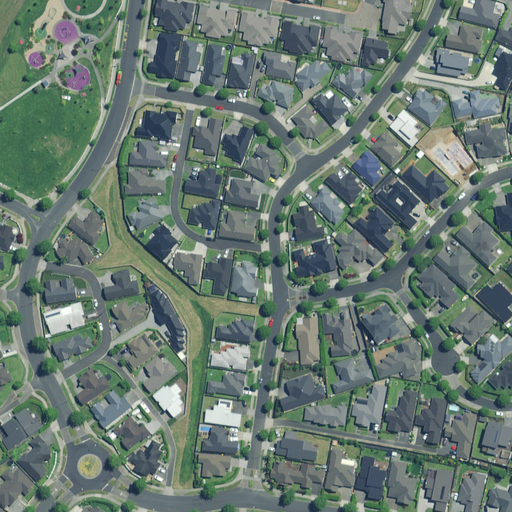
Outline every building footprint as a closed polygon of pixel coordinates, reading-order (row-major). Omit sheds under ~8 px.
[(167,0),(158,0),(156,17),(161,18),(160,25),(166,26),(165,29),(179,32),(179,29),(185,30),(186,22),(191,23),(194,4),(183,2),(183,5),(167,2),(167,0)] [(497,2),(488,0),(477,0),(475,10),(462,6),(459,18),(497,28),(500,15),(494,14),(497,2)] [(209,6),(201,5),(198,24),(203,24),(202,32),(207,33),(207,36),(220,38),(221,35),(227,36),(228,29),(233,30),(236,11),(228,10),(229,6),(210,3),(209,6)] [(255,15),(243,13),(240,31),(245,32),(244,40),(249,41),(249,44),(263,46),(263,43),(269,44),(270,37),(275,38),(278,19),(267,17),(268,12),(256,10),(255,15)] [(445,46),(480,52),(482,40),(481,40),(481,38),(483,30),(461,26),(459,37),(447,35),(445,46)] [(501,28),(495,40),(511,47),(511,27),(510,32),(501,28)] [(162,33),(157,32),(155,39),(160,40),(158,54),(156,53),(155,63),(151,62),(149,72),(158,74),(158,75),(175,78),(178,61),(175,61),(177,51),(179,52),(182,37),(162,33)] [(198,43),(185,41),(179,79),(190,81),(191,72),(197,73),(200,53),(197,52),(198,43)] [(226,48),(210,45),(203,84),(215,86),(217,75),(221,76),(225,56),(226,48)] [(451,51),(438,49),(436,62),(439,63),(438,73),(460,77),(461,73),(467,74),(470,58),(462,57),(462,54),(453,52),(450,52),(451,51)] [(264,61),(266,61),(266,66),(268,66),(266,75),(293,80),(296,63),(290,62),(291,57),(288,56),(282,55),(266,52),(264,61)] [(495,85),(506,90),(511,78),(511,55),(511,56),(503,52),(496,66),(497,67),(493,74),(499,77),(495,85)] [(255,55),(244,53),(242,62),(244,62),(243,66),(232,64),(228,86),(249,90),(255,55)] [(331,71),(325,62),(321,65),(317,60),(297,74),(301,79),(297,82),(304,91),(311,86),(313,88),(320,82),(319,80),(331,71)] [(344,92),(353,99),(362,89),(361,88),(364,84),(366,86),(373,76),(365,70),(362,75),(353,68),(346,78),(340,74),(333,84),(340,89),(341,88),(345,91),(344,92)] [(272,102),(273,101),(276,102),(277,101),(279,102),(278,105),(289,109),(294,97),(292,96),(294,90),(274,82),(272,87),(270,86),(268,91),(261,88),(258,96),(272,102)] [(454,100),(457,117),(475,113),(476,118),(499,113),(498,107),(501,106),(499,97),(491,99),(490,97),(484,98),(482,89),(472,91),(474,101),(465,103),(464,98),(454,100)] [(424,93),(420,90),(414,97),(416,98),(408,109),(431,126),(447,104),(441,100),(436,107),(430,103),(434,98),(426,91),(424,93)] [(349,110),(336,95),(328,101),(322,94),(313,102),(334,125),(342,119),(341,118),(349,110)] [(316,127),(314,124),(318,121),(314,117),(315,115),(307,106),(293,118),(299,126),(298,127),(306,137),(313,138),(315,140),(330,128),(324,120),(316,127)] [(418,123),(405,111),(390,126),(412,147),(418,140),(414,137),(419,132),(414,127),(418,123)] [(207,129),(207,127),(199,126),(199,127),(196,127),(194,136),(197,136),(195,147),(206,149),(205,154),(217,156),(223,121),(211,119),(209,129),(207,129)] [(483,128),(468,131),(470,143),(485,140),(486,144),(480,145),(481,156),(486,155),(486,156),(496,155),(497,156),(504,154),(504,153),(508,153),(505,139),(509,139),(507,127),(494,129),(493,122),(483,124),(483,128)] [(254,131),(244,127),(240,137),(233,135),(232,137),(226,135),(223,142),(227,144),(225,148),(229,150),(227,155),(242,161),(254,131)] [(404,149),(386,132),(372,148),(393,167),(403,156),(399,153),(404,149)] [(440,140),(431,147),(454,176),(463,169),(457,162),(461,160),(467,168),(475,161),(459,141),(447,150),(440,140)] [(157,155),(158,143),(140,141),(139,153),(132,152),(131,165),(166,168),(167,155),(157,155)] [(257,154),(264,158),(262,161),(258,159),(257,161),(252,159),(245,170),(267,182),(272,174),(274,175),(279,166),(279,165),(282,159),(278,156),(279,154),(262,145),(257,154)] [(379,162),(367,151),(362,156),(363,157),(353,168),(373,186),(381,178),(376,173),(382,167),(378,163),(379,162)] [(427,179),(413,166),(404,176),(432,203),(438,197),(439,198),(449,188),(444,183),(445,181),(435,171),(427,179)] [(217,170),(208,168),(207,172),(201,171),(199,182),(187,180),(185,192),(218,197),(220,186),(214,185),(217,170)] [(149,179),(149,171),(130,171),(130,185),(126,185),(126,194),(166,194),(166,181),(155,181),(155,179),(149,179)] [(360,182),(351,172),(342,181),(334,173),(327,181),(351,204),(359,197),(358,196),(363,190),(357,185),(360,182)] [(253,183),(234,179),(232,192),(228,192),(226,202),(258,208),(260,196),(251,195),(253,183)] [(401,180),(395,187),(396,188),(390,193),(385,189),(379,195),(406,220),(405,221),(413,228),(419,221),(411,213),(423,201),(401,180)] [(325,215),(324,216),(331,223),(332,221),(336,225),(342,219),(340,217),(344,213),(338,206),(342,203),(336,198),(334,200),(330,196),(332,194),(322,183),(317,188),(321,191),(320,193),(321,194),(311,203),(320,212),(321,211),(325,215)] [(511,193),(508,194),(510,206),(496,208),(499,223),(500,223),(501,231),(511,229),(511,193)] [(139,230),(163,219),(159,211),(161,211),(154,197),(139,205),(142,212),(137,214),(136,212),(129,215),(134,226),(136,225),(139,230)] [(301,213),(294,215),(296,226),(300,226),(301,229),(296,230),(298,241),(325,235),(323,227),(317,229),(313,211),(309,212),(308,206),(300,207),(301,213)] [(394,245),(385,237),(392,230),(391,229),(395,225),(378,208),(369,218),(372,220),(368,224),(362,218),(356,224),(387,253),(394,245)] [(76,217),(69,227),(73,230),(72,231),(75,233),(76,232),(94,245),(101,237),(96,233),(104,223),(100,219),(100,218),(93,212),(85,223),(76,217)] [(239,213),(230,212),(228,225),(222,224),(220,237),(254,241),(255,229),(245,228),(246,216),(239,215),(239,213)] [(493,231),(484,222),(473,234),(464,226),(456,235),(490,267),(497,259),(490,252),(499,242),(490,233),(493,231)] [(171,251),(179,242),(172,235),(173,234),(164,225),(161,228),(160,227),(155,232),(157,235),(148,245),(164,260),(172,252),(171,251)] [(12,234),(13,229),(4,226),(3,227),(0,227),(0,228),(0,247),(11,251),(15,236),(12,234)] [(337,240),(344,246),(339,251),(342,253),(339,256),(342,266),(345,270),(354,261),(353,259),(355,257),(361,263),(363,260),(365,262),(368,259),(375,267),(385,257),(376,249),(374,251),(368,246),(367,247),(363,244),(366,240),(356,230),(348,238),(343,233),(337,240)] [(109,241),(109,240),(109,239),(109,238),(108,237),(107,236),(105,236),(104,236),(103,237),(102,238),(101,239),(101,240),(101,241),(102,242),(103,243),(104,244),(105,244),(106,244),(107,243),(108,243),(109,241)] [(94,258),(83,241),(81,238),(79,240),(77,238),(69,243),(67,240),(60,245),(61,248),(56,251),(62,260),(67,257),(70,262),(79,256),(85,265),(94,258)] [(327,240),(314,243),(316,252),(318,251),(319,254),(305,257),(303,249),(294,252),(297,262),(301,261),(302,267),(296,268),(299,278),(315,274),(316,277),(322,275),(321,272),(325,271),(325,273),(337,270),(330,245),(329,245),(327,240)] [(470,254),(462,246),(450,258),(442,251),(434,260),(467,290),(475,282),(467,275),(477,265),(468,257),(470,254)] [(177,256),(175,256),(174,264),(176,265),(175,270),(186,271),(185,277),(190,277),(190,284),(199,285),(203,255),(178,252),(177,256)] [(233,260),(221,258),(220,264),(210,263),(208,269),(207,269),(205,278),(216,280),(214,293),(227,295),(233,260)] [(258,288),(255,288),(257,267),(254,267),(254,264),(244,263),(243,268),(236,268),(234,292),(238,293),(238,296),(252,298),(253,297),(257,297),(258,288)] [(432,298),(435,295),(439,299),(441,296),(442,298),(440,300),(449,309),(460,297),(452,290),(456,286),(433,264),(419,279),(424,284),(421,287),(432,298)] [(131,282),(128,270),(114,273),(116,286),(105,288),(107,300),(139,293),(137,281),(131,282)] [(75,287),(74,279),(62,280),(63,287),(56,288),(55,280),(46,281),(47,289),(46,289),(47,304),(78,300),(76,287),(75,287)] [(511,304),(511,295),(500,284),(493,291),(488,286),(479,295),(506,323),(511,317),(511,312),(508,308),(511,304)] [(177,348),(178,351),(184,348),(182,345),(185,343),(182,337),(184,335),(182,332),(185,331),(167,299),(166,299),(163,294),(161,294),(159,290),(150,295),(152,300),(151,300),(156,308),(154,309),(158,316),(157,316),(162,326),(168,323),(174,334),(171,336),(172,339),(170,340),(175,349),(177,348)] [(131,310),(125,301),(112,308),(119,320),(115,323),(121,332),(146,317),(144,314),(147,312),(146,309),(149,306),(146,301),(131,310)] [(48,324),(52,335),(68,331),(66,326),(72,325),(73,329),(86,325),(82,315),(85,314),(81,302),(71,306),(73,313),(64,316),(62,309),(44,314),(47,325),(48,324)] [(398,322),(387,305),(377,312),(378,314),(374,317),(372,315),(363,322),(379,344),(390,337),(391,339),(401,332),(395,324),(398,322)] [(467,310),(465,308),(461,311),(463,313),(451,325),(458,333),(460,332),(472,345),(485,333),(483,331),(493,321),(482,309),(478,313),(471,306),(467,310)] [(333,318),(333,315),(323,315),(325,334),(335,333),(336,341),(338,340),(339,346),(332,347),(333,356),(351,355),(351,350),(352,350),(350,320),(338,321),(338,318),(333,318)] [(313,361),(319,361),(318,346),(317,334),(319,334),(318,318),(312,319),(311,316),(304,317),(305,324),(297,324),(298,337),(299,337),(299,349),(301,349),(302,365),(313,365),(313,361)] [(243,320),(242,322),(235,321),(235,325),(230,325),(230,328),(219,327),(217,338),(251,343),(253,332),(254,332),(255,322),(243,320)] [(499,363),(511,350),(511,338),(507,333),(499,341),(493,334),(483,344),(478,344),(478,354),(480,355),(481,355),(481,358),(484,358),(484,362),(470,375),(479,384),(494,369),(495,370),(500,364),(499,363)] [(141,336),(128,346),(131,350),(130,351),(133,355),(126,360),(133,370),(158,352),(153,345),(149,348),(141,336)] [(77,354),(77,355),(88,351),(87,349),(93,347),(89,337),(76,343),(74,338),(54,346),(61,362),(71,358),(71,357),(77,354)] [(418,358),(412,341),(403,344),(406,352),(398,354),(397,351),(389,354),(390,357),(383,360),(384,364),(377,366),(381,379),(403,371),(405,378),(417,375),(412,360),(418,358)] [(247,357),(249,357),(250,352),(249,352),(249,349),(237,347),(237,346),(226,344),(224,354),(214,352),(211,365),(229,368),(233,369),(245,371),(247,359),(247,357)] [(165,366),(157,357),(144,367),(152,377),(144,384),(151,393),(177,372),(170,362),(165,366)] [(371,369),(360,373),(357,364),(355,364),(353,359),(336,365),(339,375),(341,375),(343,381),(333,384),(336,393),(375,381),(371,369)] [(511,362),(511,364),(509,362),(504,367),(506,369),(498,376),(497,374),(490,380),(498,389),(502,385),(506,389),(511,385),(511,386),(511,362)] [(0,369),(0,385),(13,382),(10,374),(9,374),(7,367),(0,369)] [(82,384),(81,385),(84,389),(85,387),(86,389),(77,396),(84,406),(110,386),(103,376),(99,380),(92,370),(79,379),(82,384)] [(245,375),(233,374),(233,376),(225,375),(224,383),(210,382),(208,393),(243,396),(245,375)] [(315,389),(310,375),(287,383),(292,396),(281,400),(285,412),(326,398),(322,386),(315,389)] [(182,391),(176,384),(171,389),(167,385),(153,396),(165,411),(167,409),(174,417),(183,410),(179,406),(183,403),(177,395),(182,391)] [(358,416),(357,424),(360,424),(360,426),(370,427),(370,423),(380,424),(387,387),(374,385),(372,394),(370,394),(369,400),(358,399),(357,404),(355,403),(353,415),(358,416)] [(99,403),(91,410),(100,422),(99,423),(104,429),(132,407),(124,397),(121,399),(114,391),(106,397),(112,404),(104,410),(99,403)] [(401,432),(401,431),(405,432),(405,431),(411,432),(419,393),(407,391),(406,397),(402,396),(400,407),(398,407),(397,412),(389,411),(387,420),(391,421),(389,430),(401,432)] [(447,400),(434,398),(432,410),(424,409),(423,416),(419,415),(418,424),(426,426),(425,432),(430,433),(428,442),(440,444),(447,400)] [(233,402),(220,400),(219,406),(215,406),(215,411),(207,410),(205,422),(240,427),(242,415),(231,413),(233,402)] [(337,406),(337,408),(331,408),(331,406),(317,405),(317,408),(306,407),(305,420),(315,421),(315,423),(321,424),(321,425),(329,425),(329,424),(332,425),(332,426),(339,427),(339,426),(345,426),(347,407),(337,406)] [(14,421),(13,419),(3,426),(10,436),(3,441),(9,450),(43,427),(38,419),(35,421),(27,408),(16,416),(18,419),(14,421)] [(477,415),(465,413),(463,422),(455,420),(453,428),(447,427),(445,436),(453,438),(452,441),(460,442),(457,457),(469,459),(477,415)] [(119,438),(123,435),(126,438),(122,441),(129,450),(142,440),(143,441),(151,434),(144,425),(140,428),(132,418),(120,427),(114,432),(119,438)] [(511,427),(504,426),(489,423),(482,452),(497,455),(499,445),(509,447),(510,441),(511,440),(511,427)] [(232,456),(237,457),(239,442),(229,441),(229,437),(228,437),(229,429),(206,427),(205,433),(212,434),(211,441),(204,441),(203,451),(226,453),(226,456),(232,456)] [(297,432),(286,430),(285,439),(284,439),(283,443),(279,442),(276,454),(287,456),(287,459),(302,462),(303,459),(316,461),(319,449),(312,448),(312,443),(295,440),(297,432)] [(50,448),(38,435),(30,443),(34,448),(28,454),(26,453),(18,461),(38,482),(48,473),(40,464),(44,460),(50,460),(51,451),(49,449),(50,448)] [(161,446),(149,439),(145,446),(149,448),(146,454),(140,450),(137,455),(134,454),(129,461),(137,466),(135,470),(148,477),(150,472),(155,475),(160,466),(157,464),(163,453),(158,450),(161,446)] [(328,469),(325,489),(328,489),(327,491),(338,493),(339,486),(353,487),(356,461),(342,460),(343,450),(332,449),(330,469),(328,469)] [(511,452),(504,451),(502,458),(509,459),(511,452)] [(226,456),(200,453),(199,463),(203,463),(202,477),(213,478),(213,476),(225,477),(226,469),(231,470),(232,456),(226,456)] [(381,500),(387,472),(380,470),(380,468),(374,466),(375,459),(364,457),(358,489),(370,491),(369,498),(381,500)] [(289,486),(290,484),(294,485),(295,482),(303,484),(302,487),(311,489),(313,482),(322,484),(325,471),(315,469),(315,467),(303,464),(301,472),(285,468),(285,464),(276,462),(274,469),(271,469),(269,478),(278,479),(277,484),(289,486)] [(407,464),(393,462),(389,486),(391,487),(389,497),(399,498),(398,502),(411,505),(412,500),(414,500),(418,480),(405,478),(407,464)] [(24,492),(27,495),(33,489),(32,488),(35,485),(18,469),(14,474),(9,469),(2,476),(7,481),(1,486),(0,484),(0,502),(6,509),(9,506),(11,507),(19,499),(18,498),(22,494),(24,492)] [(446,511),(453,472),(429,469),(425,497),(433,499),(433,502),(437,503),(436,511),(444,511),(446,511)] [(464,477),(458,502),(462,502),(461,504),(467,505),(465,511),(477,511),(486,476),(473,473),(471,479),(464,477)] [(511,511),(511,486),(508,495),(493,490),(488,504),(502,509),(500,511),(511,511)]
